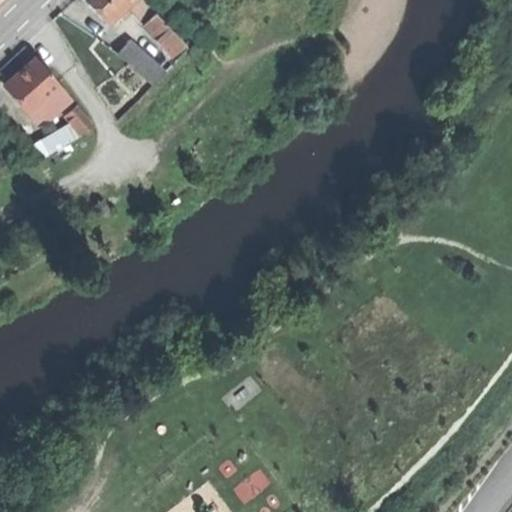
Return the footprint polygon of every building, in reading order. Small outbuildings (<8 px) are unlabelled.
[(86,0),(106,20),(123,4),(126,0),(86,0)] [(152,6),(146,0),(126,0),(123,4),(142,23),(156,9),(152,6)] [(166,20),(156,9),(142,23),(175,57),(189,44),(166,20)] [(116,49),(152,82),(163,70),(128,37),(116,49)] [(18,71),(4,84),(27,108),(56,81),(33,57),(18,71)] [(66,92),(56,81),(27,108),(30,112),(36,107),(43,114),(66,92)] [(91,121),(70,98),(59,108),(80,131),(91,121)]
